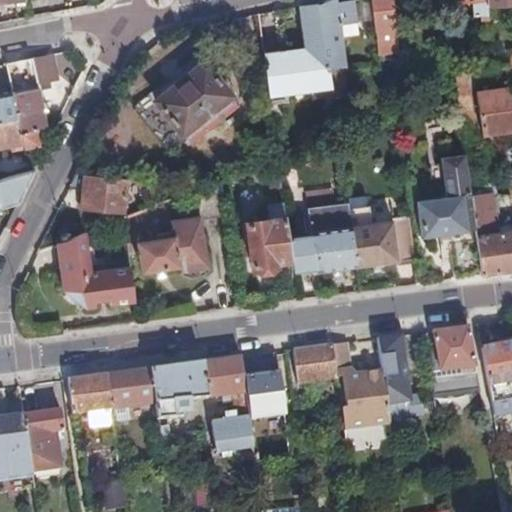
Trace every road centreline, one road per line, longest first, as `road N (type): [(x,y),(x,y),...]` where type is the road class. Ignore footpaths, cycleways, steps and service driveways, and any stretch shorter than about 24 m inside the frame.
road 1 (residential): [(511,298),(1,367)]
road 2 (residential): [(124,22),(0,283)]
road 3 (residential): [(0,46),(124,22)]
